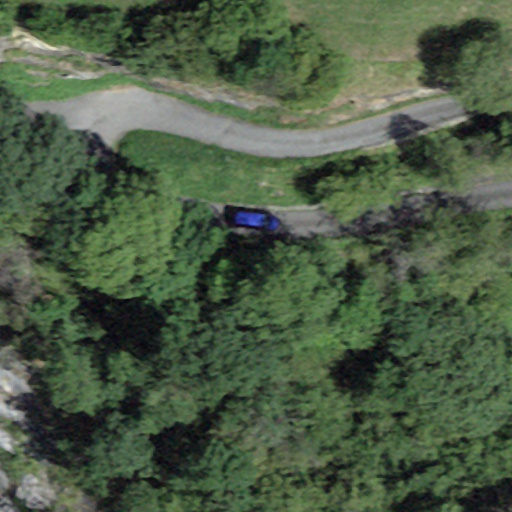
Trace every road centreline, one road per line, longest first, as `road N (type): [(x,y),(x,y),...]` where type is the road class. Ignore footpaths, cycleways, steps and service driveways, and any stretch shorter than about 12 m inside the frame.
road 1 (unclassified): [(511,196),(316,228),(222,221),(117,181),(37,130),(0,123)]
road 2 (track): [(37,130),(105,114),(297,142),(349,137),(511,93)]
